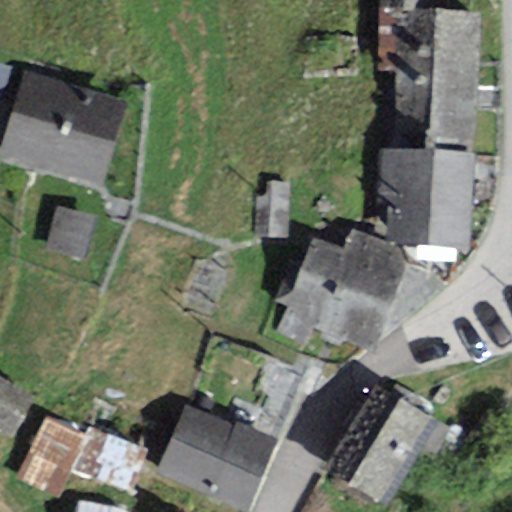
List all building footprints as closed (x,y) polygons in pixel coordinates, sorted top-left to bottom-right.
[(430,5),(397,5),(395,146),(474,152),(478,5),(430,5)] [(357,39),(307,41),(309,76),(358,74),(357,39)] [(14,64),(0,59),(0,95),(3,96),(14,64)] [(125,99),(24,71),(1,156),(101,184),(125,99)] [(474,152),(395,146),(389,238),(468,247),(470,172),(474,152)] [(289,196),(257,195),(255,237),(287,238),(289,196)] [(96,219),(62,209),(51,246),(86,256),(96,219)] [(389,238),(347,224),(343,248),(308,235),(298,261),(276,327),(304,340),(312,328),(377,342),(405,262),(389,238)] [(226,271),(200,262),(185,305),(210,314),(226,271)] [(32,395),(0,376),(0,429),(8,435),(32,395)] [(432,419),(371,386),(330,463),(391,496),(432,419)] [(274,442),(181,408),(157,474),(250,508),(274,442)] [(86,431),(50,417),(20,477),(58,496),(73,467),(86,431)] [(143,452),(86,431),(73,467),(130,488),(143,452)] [(120,511),(121,509),(78,501),(75,511),(120,511)]
